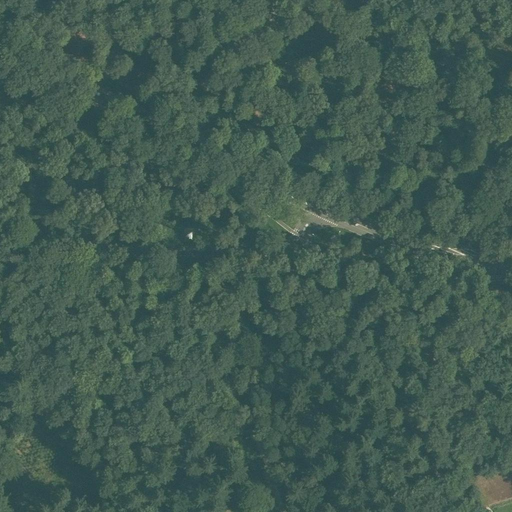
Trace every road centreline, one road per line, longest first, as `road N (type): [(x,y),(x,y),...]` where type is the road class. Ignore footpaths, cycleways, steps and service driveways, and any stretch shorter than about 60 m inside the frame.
road 1 (tertiary): [(316,205),(0,48)]
road 2 (unclassified): [(0,231),(113,250),(263,253),(294,242),(316,205)]
road 3 (tertiary): [(316,205),(409,243),(496,252)]
road 4 (track): [(290,92),(356,206)]
